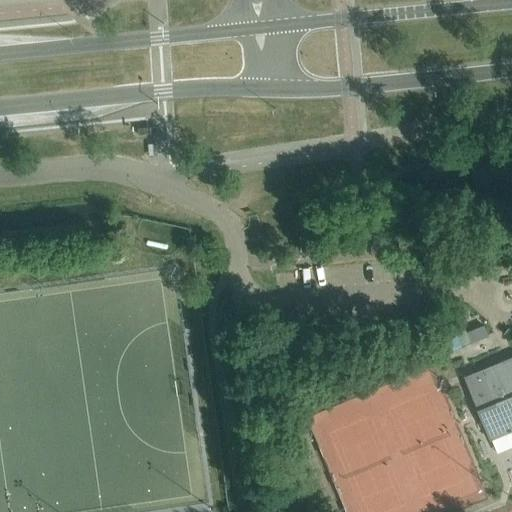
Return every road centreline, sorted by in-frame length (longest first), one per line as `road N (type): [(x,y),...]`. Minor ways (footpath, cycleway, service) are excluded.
road 1 (unclassified): [(0,177),(99,168),(163,179),(232,225),(238,261)]
road 2 (secondary): [(0,108),(256,88)]
road 3 (secondary): [(245,30),(0,55)]
road 4 (secondary): [(511,2),(277,27)]
road 5 (secondary): [(289,88),(511,71)]
